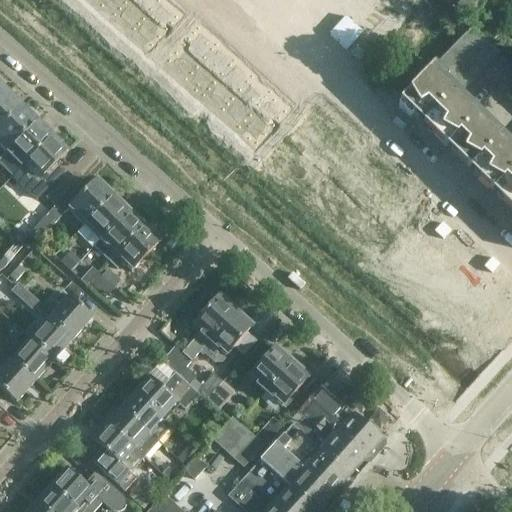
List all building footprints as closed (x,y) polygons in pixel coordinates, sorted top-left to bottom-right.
[(97,0),(114,16),(128,0),(97,0)] [(160,0),(128,0),(114,16),(132,32),(161,0),(160,0)] [(132,32),(131,33),(149,50),(181,15),(164,0),(160,0),(161,0),(132,32)] [(196,31),(167,63),(185,80),(214,48),(196,31)] [(472,31),(437,67),(462,93),(481,73),(498,56),(472,31)] [(185,80),(184,82),(202,98),(203,96),(232,64),(233,63),(216,47),(214,48),(185,80)] [(511,69),(498,56),(481,73),(508,99),(511,94),(511,69)] [(232,64),(203,96),(221,112),(250,80),(232,64)] [(429,76),(401,105),(511,212),(511,149),(511,148),(507,152),(429,76)] [(250,80),(221,112),(239,128),(268,97),(250,80)] [(7,94),(0,101),(0,131),(22,109),(7,94)] [(239,128),(237,130),(256,147),(288,112),(269,95),(268,97),(239,128)] [(22,109),(0,131),(0,147),(7,154),(37,124),(22,109)] [(37,124),(7,154),(22,169),(51,138),(37,124)] [(51,138),(22,169),(37,184),(67,154),(51,138)] [(68,211),(84,227),(112,198),(96,183),(68,211)] [(112,198),(84,227),(100,242),(128,214),(112,198)] [(29,236),(39,244),(64,216),(55,207),(29,236)] [(109,263),(143,229),(128,214),(100,242),(94,248),(109,263)] [(159,245),(143,229),(109,263),(117,271),(123,265),(131,273),(159,245)] [(0,262),(0,275),(23,249),(17,244),(10,252),(9,252),(0,262)] [(55,259),(71,274),(74,270),(81,264),(65,248),(55,259)] [(89,285),(98,275),(90,267),(80,277),(89,285)] [(106,301),(106,300),(115,290),(98,275),(89,285),(106,301)] [(34,314),(42,306),(18,285),(11,293),(34,314)] [(94,319),(70,298),(64,292),(55,303),(61,308),(51,320),(74,341),(94,319)] [(192,329),(208,343),(235,314),(218,299),(192,329)] [(235,314),(208,343),(225,358),(251,329),(235,314)] [(51,320),(32,341),(55,362),(74,341),(51,320)] [(36,383),(55,362),(32,341),(24,333),(15,344),(23,351),(13,362),(36,383)] [(162,363),(175,375),(178,377),(192,362),(176,347),(162,363)] [(247,379),(264,394),(291,364),(274,349),(247,379)] [(0,389),(17,404),(36,383),(13,362),(0,376),(0,389)] [(193,362),(192,362),(178,377),(189,387),(197,379),(186,370),(193,362)] [(291,364),(264,394),(281,409),(307,380),(291,364)] [(175,375),(162,390),(150,379),(135,395),(165,422),(172,414),(169,411),(176,404),(185,413),(200,397),(197,394),(189,387),(178,377),(175,375)] [(214,375),(197,394),(200,397),(206,402),(223,383),(214,375)] [(223,383),(206,402),(219,414),(235,395),(223,384),(223,383)] [(321,389),(305,407),(364,460),(381,442),(351,415),(351,416),(321,389)] [(165,422),(135,395),(121,411),(158,444),(172,428),(165,422)] [(364,460),(305,407),(297,415),(301,419),(293,428),(299,433),(348,478),(364,460)] [(158,444),(121,411),(107,426),(137,453),(144,459),(158,444)] [(243,468),(262,447),(232,419),(212,440),(243,468)] [(269,448),(285,431),(273,420),(257,437),(269,448)] [(137,453),(107,426),(93,442),(120,466),(127,459),(130,462),(137,453)] [(348,478),(299,433),(291,442),(283,435),(275,444),(276,445),(332,496),(348,478)] [(269,452),(260,462),(314,511),(317,511),(332,496),(276,445),(269,452)] [(314,511),(260,462),(244,480),(279,511),(314,511)] [(126,500),(96,474),(84,487),(67,471),(52,488),(77,511),(96,511),(103,505),(111,511),(122,511),(124,511),(126,508),(126,507),(126,504),(126,500)] [(136,480),(124,494),(144,511),(156,498),(136,480)] [(227,498),(242,511),(279,511),(244,480),(227,498)] [(37,504),(45,511),(77,511),(52,488),(37,504)] [(179,511),(163,497),(149,511),(179,511)]
